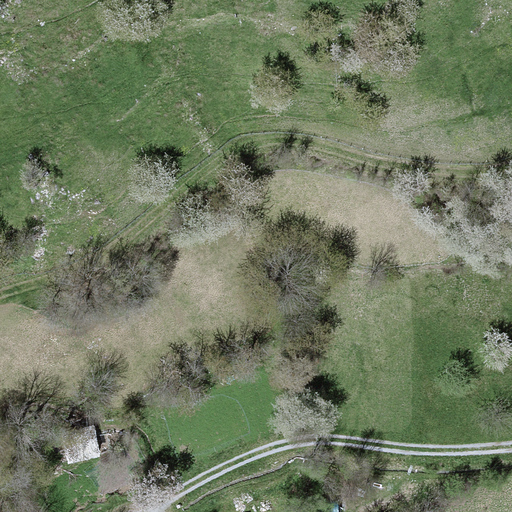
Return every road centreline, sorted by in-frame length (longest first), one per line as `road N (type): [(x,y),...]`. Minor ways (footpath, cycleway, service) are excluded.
road 1 (track): [(511,161),(459,173),(298,140),(243,145),(81,268),(0,295)]
road 2 (track): [(143,511),(246,456),(289,443),(511,446)]
